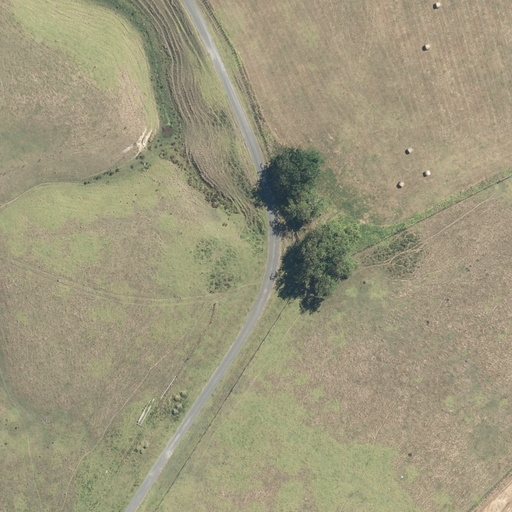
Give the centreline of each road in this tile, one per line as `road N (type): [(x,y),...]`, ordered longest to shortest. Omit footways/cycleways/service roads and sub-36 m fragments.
road 1 (track): [(188,0),(265,182),(276,224),(274,261),(238,345),(132,511)]
road 2 (unclassified): [(0,441),(433,267),(511,227)]
